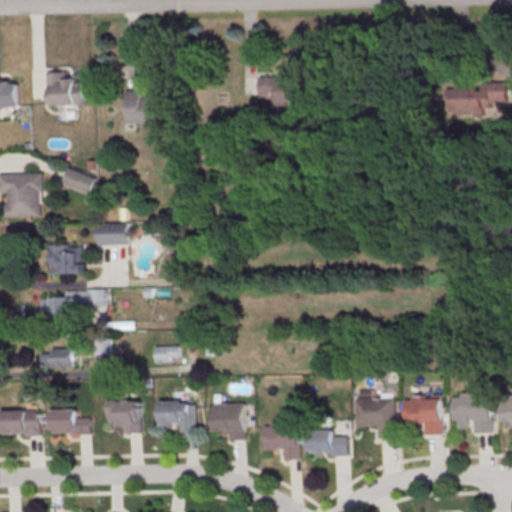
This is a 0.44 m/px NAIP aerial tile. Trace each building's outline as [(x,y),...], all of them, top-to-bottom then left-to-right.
[(48,77),(64,77),(65,80),(74,80),(74,81),(82,81),(84,107),(52,108),(52,94),(49,94),(48,85),(48,77)] [(260,79),(302,78),(303,105),(288,106),(288,113),(274,113),(273,101),(261,101),(260,88),(260,79)] [(0,81),(3,81),(3,84),(12,84),(12,85),(21,85),(22,111),(0,111),(0,81)] [(492,86),(507,85),(508,105),(494,106),(494,104),(485,104),(485,119),(475,119),(475,117),(460,117),(460,115),(451,115),(451,109),(448,109),(447,91),(475,91),(475,95),(484,95),(483,87),(492,87),(492,86)] [(126,94),(127,127),(169,127),(169,101),(141,102),(140,94),(134,94),(126,94)] [(70,171),(68,178),(65,185),(92,196),(98,181),(70,171)] [(2,177),(46,176),(47,194),(44,194),(44,219),(8,220),(8,208),(11,208),(10,196),(2,196),(2,177)] [(99,226),(130,225),(130,247),(115,247),(100,247),(99,226)] [(52,245),(52,276),(89,276),(89,267),(81,267),(81,256),(71,256),(71,245),(52,245)] [(108,290),(108,308),(70,309),(70,319),(44,320),(44,300),(68,299),(67,291),(108,290)] [(96,339),(112,339),(112,357),(104,357),(97,357),(96,339)] [(157,350),(180,349),(181,360),(172,360),(172,365),(157,366),(157,350)] [(55,352),(75,351),(76,370),(44,371),(43,356),(55,356),(55,352)] [(427,434),(445,434),(445,395),(407,396),(407,423),(427,423),(427,434)] [(455,400),(464,400),(464,397),(476,397),(476,402),(495,401),(495,436),(476,437),(476,422),(475,423),(475,428),(471,428),(471,432),(459,432),(459,423),(455,423),(455,400)] [(358,402),(397,401),(398,441),(381,442),(380,428),(368,429),(368,431),(358,431),(358,402)] [(111,406),(144,405),(144,437),(127,437),(127,432),(119,432),(119,427),(111,427),(111,406)] [(162,405),(184,405),(184,407),(199,407),(199,435),(182,435),(182,428),(176,428),(177,429),(163,430),(162,405)] [(215,406),(246,405),(247,443),(231,443),(231,436),(216,437),(215,406)] [(4,415),(30,414),(30,420),(44,419),(44,439),(27,439),(27,436),(18,436),(18,438),(5,438),(4,415)] [(54,414),(80,414),(80,419),(94,419),(94,438),(77,439),(77,436),(68,436),(68,437),(55,437),(54,414)] [(264,430),(301,429),(302,464),(286,465),(286,452),(277,452),(277,454),(265,455),(264,430)] [(310,435),(335,434),(336,439),(350,439),(350,460),(333,460),(333,457),(328,457),(328,460),(320,460),(320,457),(311,458),(310,435)]
